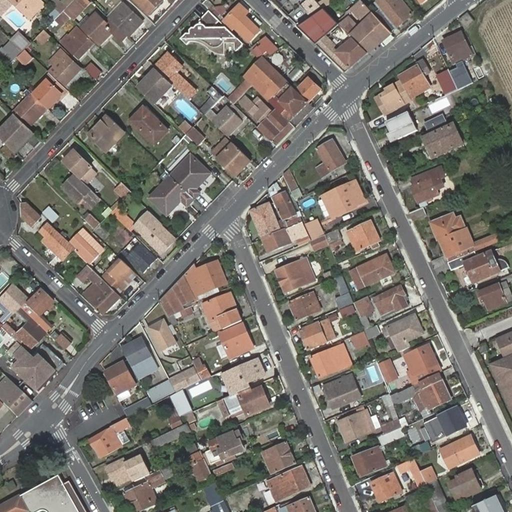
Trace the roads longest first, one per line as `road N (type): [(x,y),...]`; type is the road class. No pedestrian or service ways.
road 1 (residential): [(511,465),(350,112),(347,89)]
road 2 (residential): [(349,511),(227,216)]
road 3 (residential): [(192,0),(0,196)]
road 4 (tertiary): [(227,216),(347,89)]
road 5 (tertiary): [(109,334),(227,216)]
road 6 (residential): [(2,233),(109,334)]
road 7 (tertiary): [(347,89),(463,0)]
road 8 (track): [(500,0),(483,11),(474,36),(511,112)]
road 9 (unclassified): [(347,89),(258,0)]
